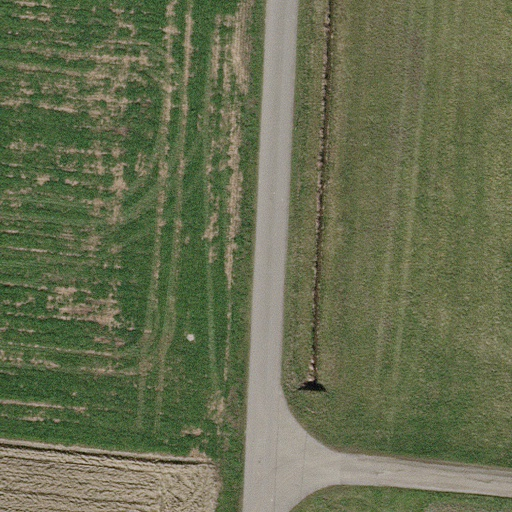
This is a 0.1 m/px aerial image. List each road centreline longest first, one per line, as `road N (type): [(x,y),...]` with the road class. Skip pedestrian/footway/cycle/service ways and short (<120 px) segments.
road 1 (track): [(270,0),(245,511)]
road 2 (track): [(247,461),(511,489)]
